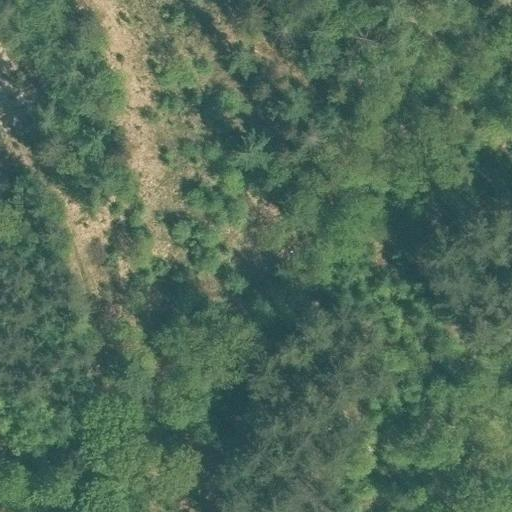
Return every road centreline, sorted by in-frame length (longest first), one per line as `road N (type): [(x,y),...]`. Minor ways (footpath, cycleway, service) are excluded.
road 1 (track): [(0,506),(114,410),(511,5)]
road 2 (track): [(0,72),(49,151),(105,315),(117,511)]
